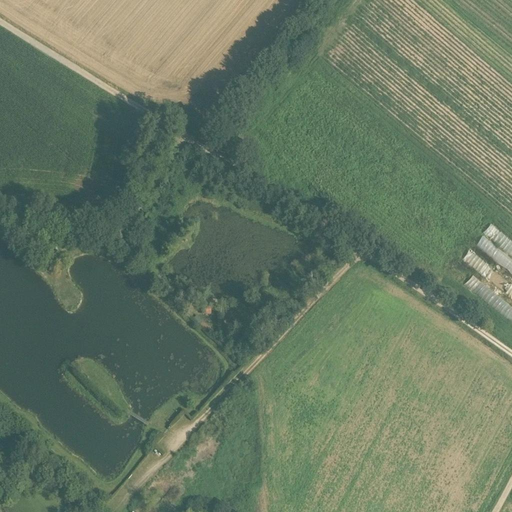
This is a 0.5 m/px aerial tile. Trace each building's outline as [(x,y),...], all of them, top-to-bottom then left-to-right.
[(511,245),(490,227),(482,237),(511,260),(511,245)] [(511,264),(482,239),(476,247),(511,276),(511,264)] [(57,243),(42,243),(42,257),(57,257),(57,243)] [(461,263),(511,302),(511,286),(468,253),(461,263)] [(511,326),(511,310),(472,279),(464,288),(511,326)]
